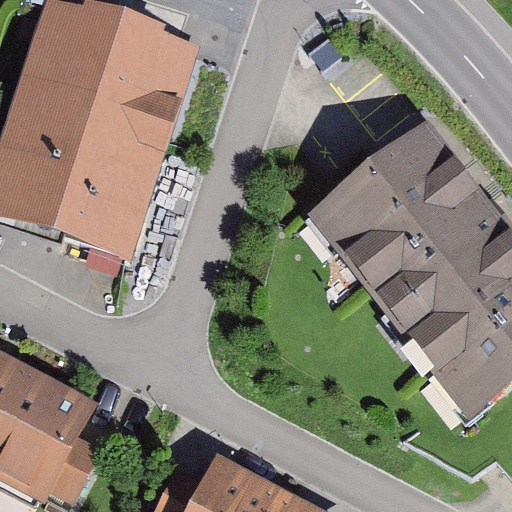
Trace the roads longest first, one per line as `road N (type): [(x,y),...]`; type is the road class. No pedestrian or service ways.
road 1 (residential): [(283,0),(168,372)]
road 2 (residential): [(168,372),(418,511)]
road 3 (residential): [(0,286),(168,372)]
road 4 (secondary): [(407,0),(511,115)]
